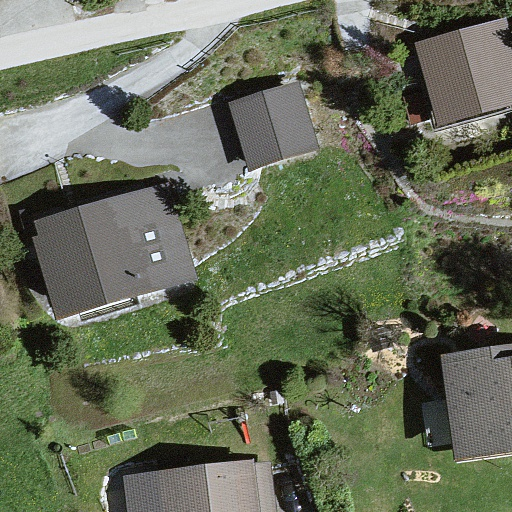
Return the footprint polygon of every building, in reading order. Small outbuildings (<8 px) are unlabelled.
[(511,41),(505,16),(414,41),(438,128),(511,107),(511,41)] [(300,81),(228,101),(248,170),(319,150),(300,81)] [(29,222),(58,320),(198,279),(170,181),(29,222)] [(511,345),(441,356),(456,461),(511,453),(511,345)] [(262,511),(256,459),(122,476),(126,511),(262,511)]
